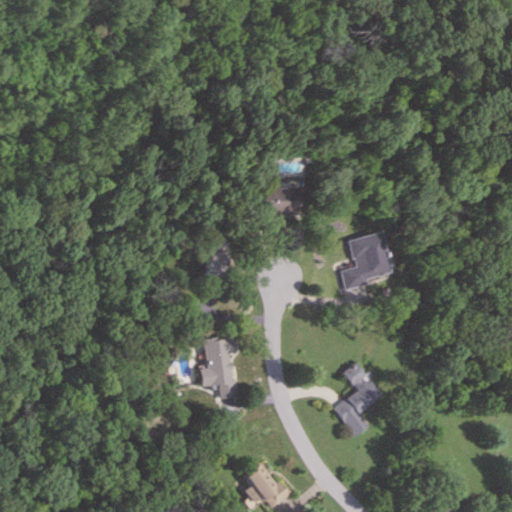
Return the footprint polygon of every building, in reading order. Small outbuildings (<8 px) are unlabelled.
[(277,174),(301,173),(301,156),(277,156),(277,174)] [(257,222),(275,222),(275,213),(294,213),(295,188),(258,187),(257,222)] [(343,238),(350,266),(337,269),(341,286),(387,275),(376,230),(343,238)] [(195,385),(213,384),(214,397),(234,395),(232,377),(226,378),(224,352),(230,351),(229,335),(198,338),(200,367),(194,368),(195,385)] [(351,389),(328,406),(350,436),(365,424),(355,410),(376,395),(351,361),(337,371),(351,389)] [(216,397),(217,417),(234,416),(233,396),(216,397)] [(255,460),(238,474),(245,484),(236,491),(248,506),(258,497),(266,507),(283,494),(255,460)]
